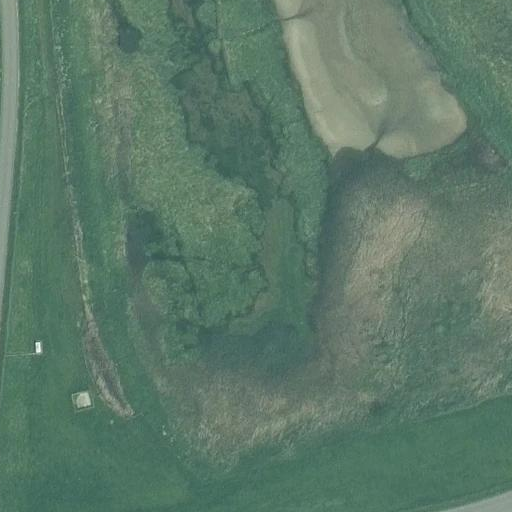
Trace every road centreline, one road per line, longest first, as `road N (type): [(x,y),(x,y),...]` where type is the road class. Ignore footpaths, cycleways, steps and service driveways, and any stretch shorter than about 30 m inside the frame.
road 1 (track): [(108,400),(71,310),(43,0)]
road 2 (unclassified): [(0,287),(12,138),(10,0)]
